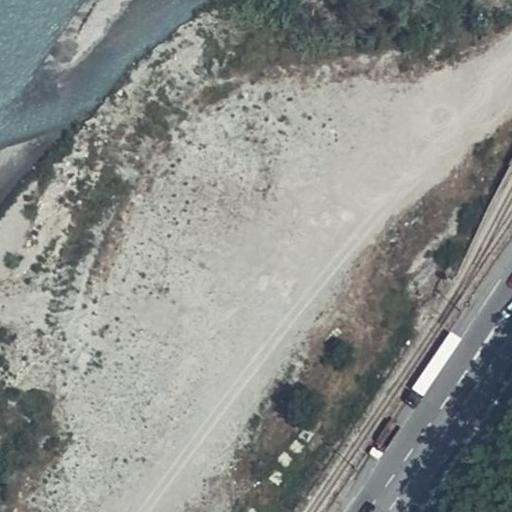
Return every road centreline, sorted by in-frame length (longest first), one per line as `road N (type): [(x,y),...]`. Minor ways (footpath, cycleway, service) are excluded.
road 1 (track): [(511,38),(379,179),(157,511)]
road 2 (primary): [(474,370),(378,511)]
